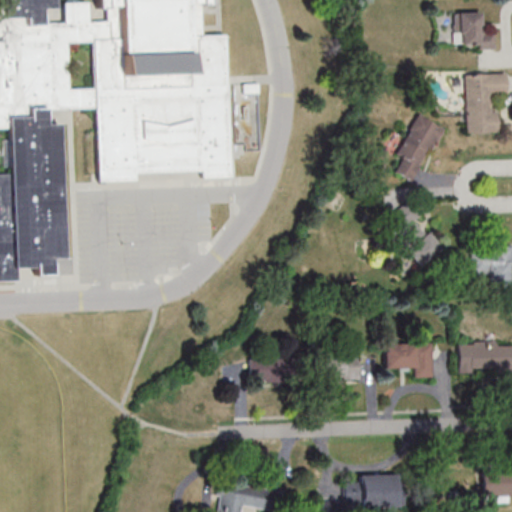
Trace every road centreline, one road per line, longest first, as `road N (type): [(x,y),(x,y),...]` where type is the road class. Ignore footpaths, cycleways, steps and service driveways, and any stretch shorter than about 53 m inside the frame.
road 1 (residential): [(267,0),(283,94),(273,162),(217,256),(181,286),(146,297),(0,303)]
road 2 (residential): [(511,425),(218,433)]
